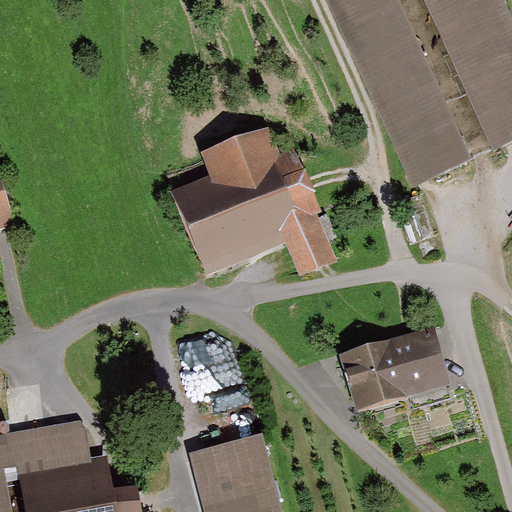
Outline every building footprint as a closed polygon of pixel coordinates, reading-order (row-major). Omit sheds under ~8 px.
[(398,0),(328,0),(411,191),(472,163),(398,0)] [(511,17),(504,0),(424,0),(493,153),(511,144),(511,17)] [(210,180),(172,197),(210,280),(285,246),(302,280),(340,263),(320,217),(324,214),(296,148),(281,155),(270,132),(202,160),(210,180)] [(0,231),(14,228),(0,179),(0,231)] [(438,330),(346,356),(361,412),(454,386),(438,330)] [(0,511),(12,511),(6,471),(18,469),(25,511),(142,511),(139,491),(116,495),(110,459),(93,462),(86,422),(0,437),(0,511)] [(285,511),(265,438),(193,459),(208,511),(285,511)]
